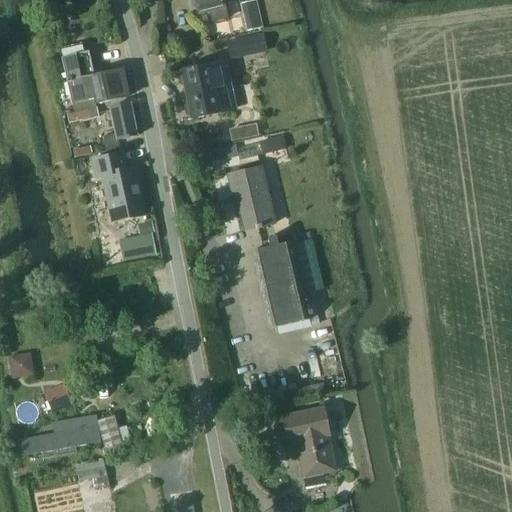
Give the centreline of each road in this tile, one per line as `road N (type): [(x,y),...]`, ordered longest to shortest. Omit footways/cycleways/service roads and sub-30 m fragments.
road 1 (residential): [(118,0),(221,511)]
road 2 (unknown): [(251,310),(143,114)]
